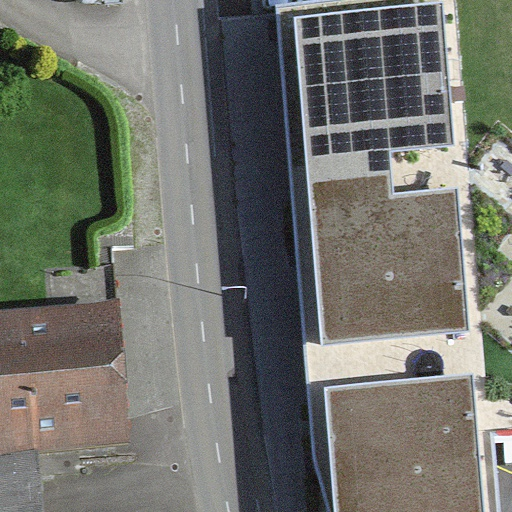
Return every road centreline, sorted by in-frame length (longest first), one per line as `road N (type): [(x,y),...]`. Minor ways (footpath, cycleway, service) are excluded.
road 1 (tertiary): [(232,511),(205,337),(174,0)]
road 2 (track): [(0,2),(91,49),(179,56)]
